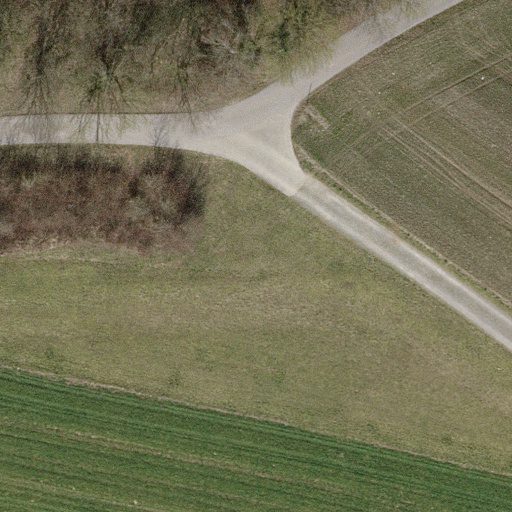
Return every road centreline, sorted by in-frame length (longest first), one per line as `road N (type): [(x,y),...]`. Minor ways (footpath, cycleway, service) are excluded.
road 1 (track): [(0,135),(215,115),(438,0)]
road 2 (track): [(215,115),(511,336)]
